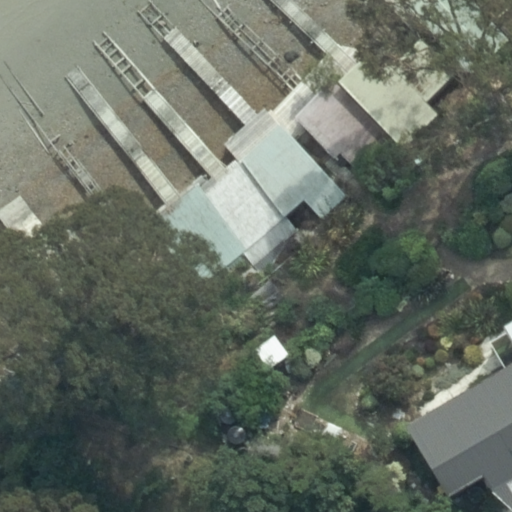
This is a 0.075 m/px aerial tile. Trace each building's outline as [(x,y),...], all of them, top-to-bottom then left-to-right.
[(511,47),(464,0),(434,0),(410,20),(468,84),(511,47)] [(511,0),(464,0),(511,47),(511,0)] [(381,65),(345,101),(394,148),(419,122),(431,133),(468,94),(425,53),(398,81),(381,65)] [(329,97),(297,130),(336,166),(344,158),(362,175),(384,152),(329,97)] [(244,174),(292,229),(311,212),(325,228),(349,207),(286,137),(244,174)] [(292,229),(244,174),(209,204),(197,191),(150,233),(191,278),(200,270),(213,285),(246,256),(253,264),(292,229)] [(511,383),(413,446),(454,511),(464,511),(490,496),(497,508),(501,511),(511,511),(511,342),(510,344),(493,354),(511,383)]
